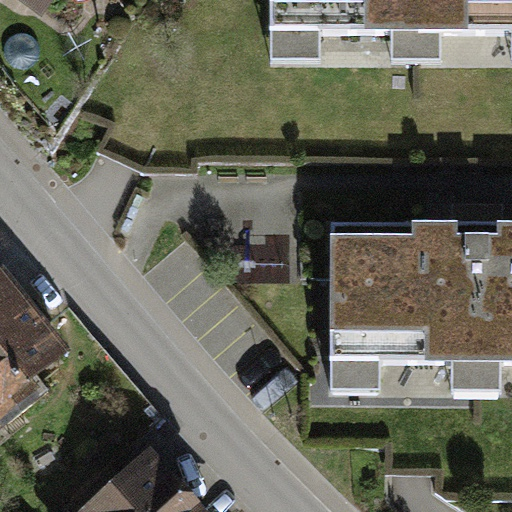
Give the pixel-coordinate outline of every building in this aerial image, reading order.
[(75,0),(29,0),(59,21),(75,0)] [(511,0),(272,0),(273,61),(325,61),(325,34),(394,34),(393,59),(443,59),(443,32),(511,32),(511,0)] [(511,227),(484,228),(337,227),(336,393),(386,393),(386,366),(456,366),(456,395),(507,395),(507,366),(511,365),(511,227)] [(0,272),(0,430),(2,433),(52,392),(40,378),(74,351),(4,269),(0,272)] [(209,511),(151,452),(83,511),(209,511)]
